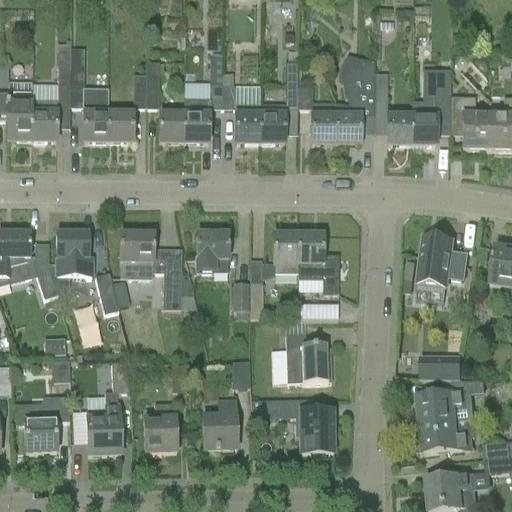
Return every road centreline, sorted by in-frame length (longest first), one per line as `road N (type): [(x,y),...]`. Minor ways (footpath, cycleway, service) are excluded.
road 1 (residential): [(0,195),(386,201)]
road 2 (residential): [(71,506),(365,491)]
road 3 (residential): [(386,201),(365,491)]
road 4 (residential): [(386,201),(511,214)]
